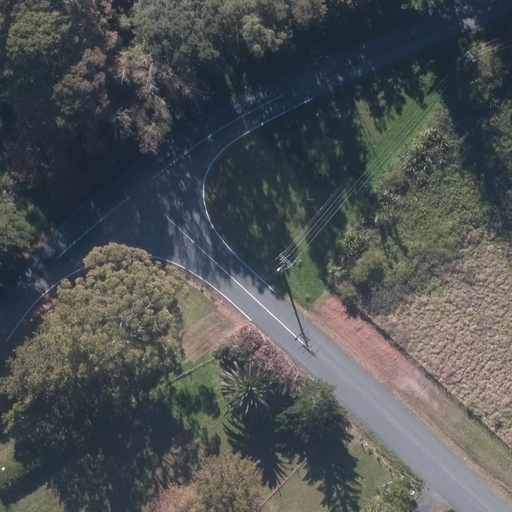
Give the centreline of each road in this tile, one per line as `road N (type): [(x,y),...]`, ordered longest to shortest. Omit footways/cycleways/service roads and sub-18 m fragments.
road 1 (unclassified): [(136,191),(485,511)]
road 2 (unclassified): [(511,6),(238,119),(136,191)]
road 3 (unclassified): [(136,191),(29,283),(0,319)]
